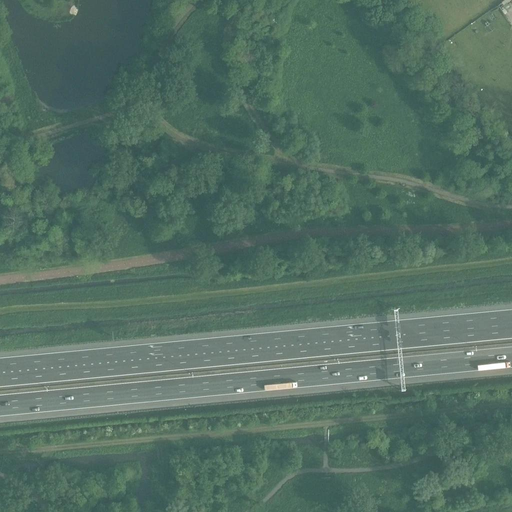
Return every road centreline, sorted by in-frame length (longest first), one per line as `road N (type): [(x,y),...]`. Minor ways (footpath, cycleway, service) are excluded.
road 1 (motorway): [(0,406),(511,357)]
road 2 (motorway): [(511,328),(0,377)]
